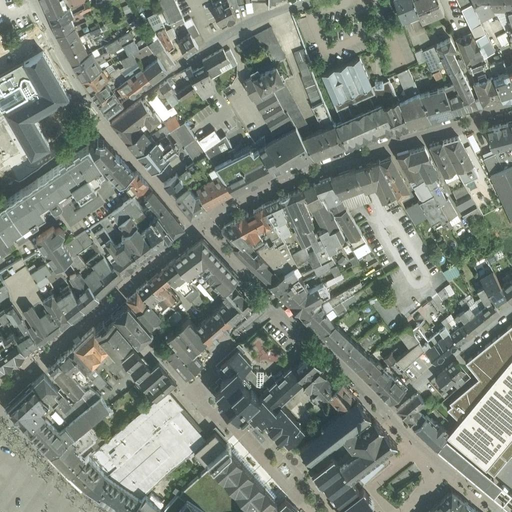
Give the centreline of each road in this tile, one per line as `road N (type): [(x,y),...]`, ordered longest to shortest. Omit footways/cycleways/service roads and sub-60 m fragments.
road 1 (residential): [(511,109),(298,176),(198,228)]
road 2 (residential): [(198,228),(386,413)]
road 3 (residential): [(104,123),(213,42),(312,0)]
road 4 (residential): [(511,308),(386,413)]
road 5 (residential): [(386,413),(495,511)]
road 6 (residential): [(33,0),(104,123)]
road 7 (residential): [(105,126),(198,228)]
road 8 (residential): [(105,126),(0,200)]
